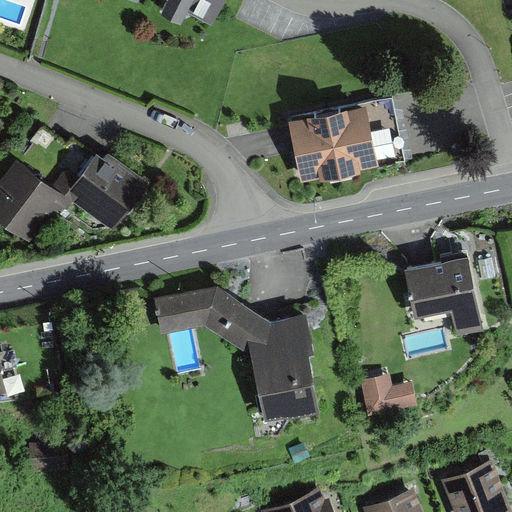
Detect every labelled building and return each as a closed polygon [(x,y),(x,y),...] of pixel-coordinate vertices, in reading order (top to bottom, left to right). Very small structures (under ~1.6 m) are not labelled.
[(203,29),(217,0),(108,0),(131,11),(136,0),(139,0),(158,9),(151,22),(170,31),(178,16),(203,29)] [(301,186),(394,170),(384,111),(291,128),(293,140),(301,186)] [(73,206),(114,235),(151,183),(100,146),(65,194),(17,160),(0,183),(0,219),(26,239),(52,203),(67,214),(73,206)] [(457,331),(481,326),(467,256),(422,265),(408,268),(417,311),(452,304),(457,331)] [(266,414),(316,404),(305,349),(311,348),(304,316),(270,323),(217,287),(157,298),(163,330),(207,321),(254,350),(266,414)] [(0,392),(19,389),(10,345),(0,346),(0,392)] [(363,379),(369,410),(415,400),(412,382),(392,386),(389,374),(363,379)] [(72,443),(32,445),(33,475),(73,473),(72,443)] [(455,511),(501,511),(511,508),(491,457),(442,477),(455,511)] [(366,511),(424,511),(413,485),(363,505),(366,511)] [(340,511),(335,496),(328,499),(323,486),(264,508),(265,511),(340,511)]
